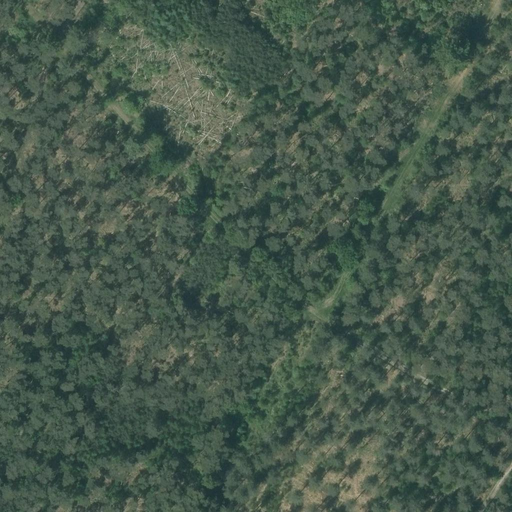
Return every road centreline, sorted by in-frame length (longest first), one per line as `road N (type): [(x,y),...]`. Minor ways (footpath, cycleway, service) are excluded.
road 1 (track): [(14,0),(176,179),(313,314),(511,431)]
road 2 (track): [(495,0),(366,240),(288,338),(198,511)]
